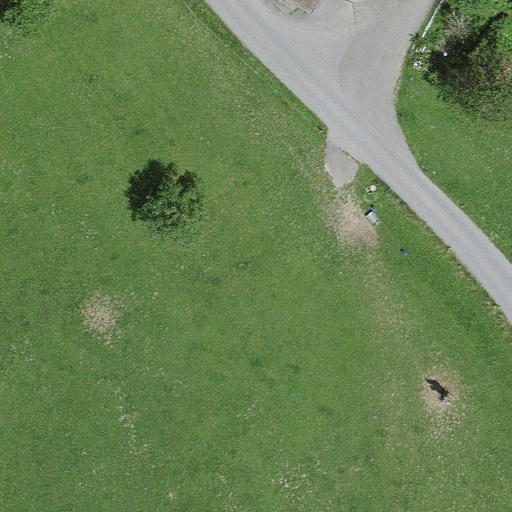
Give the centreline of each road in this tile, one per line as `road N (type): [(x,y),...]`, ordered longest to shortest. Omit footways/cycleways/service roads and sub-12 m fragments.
road 1 (unclassified): [(227,0),(511,284)]
road 2 (track): [(344,116),(422,0)]
